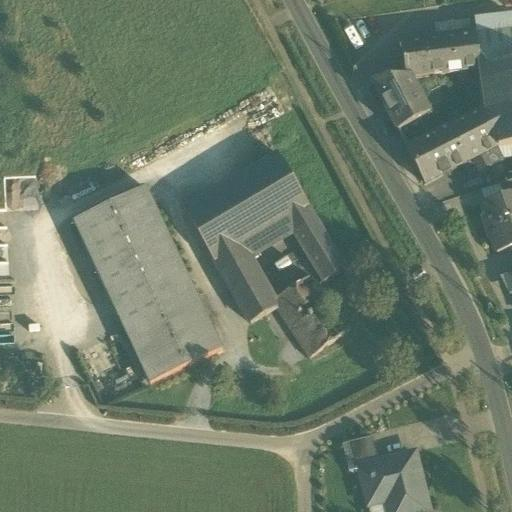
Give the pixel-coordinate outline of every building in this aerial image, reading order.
[(511,14),(474,19),(476,35),(511,30),(511,14)] [(438,39),(476,35),(474,19),(435,23),(438,39)] [(511,30),(476,35),(481,69),(485,109),(487,123),(499,145),(500,147),(511,145),(511,30)] [(428,75),(481,69),(476,35),(438,39),(424,41),(428,75)] [(406,61),(408,78),(409,78),(428,75),(424,41),(403,44),(406,61)] [(430,115),(409,78),(408,78),(373,82),(398,131),(430,115)] [(414,163),(424,183),(474,158),(486,151),(499,145),(487,123),(485,109),(407,149),(414,163)] [(499,145),(486,151),(493,165),(506,159),(500,147),(499,145)] [(511,145),(500,147),(506,159),(511,157),(511,145)] [(486,151),(474,158),(481,172),(493,165),(486,151)] [(183,210),(213,262),(308,206),(278,155),(183,210)] [(482,191),(486,203),(503,197),(511,194),(511,181),(499,186),(482,191)] [(73,222),(150,385),(222,351),(145,188),(73,222)] [(483,220),(486,230),(511,221),(511,194),(503,197),(486,203),(480,205),(484,217),(483,220)] [(213,262),(221,276),(249,259),(248,258),(293,233),(324,283),(346,269),(308,206),(213,262)] [(511,221),(486,230),(489,240),(492,242),(496,254),(511,249),(511,221)] [(221,276),(229,289),(257,273),(249,259),(221,276)] [(273,301),(257,273),(229,289),(250,324),(276,309),(277,308),(273,301)] [(511,274),(500,278),(509,296),(511,295),(511,274)] [(276,309),(309,359),(349,332),(310,276),(273,301),(277,308),(276,309)] [(348,444),(354,472),(360,471),(360,470),(378,465),(372,438),(348,444)] [(360,471),(368,501),(385,496),(388,511),(428,511),(414,456),(378,465),(360,470),(360,471)] [(370,511),(388,511),(385,496),(368,501),(370,511)]
